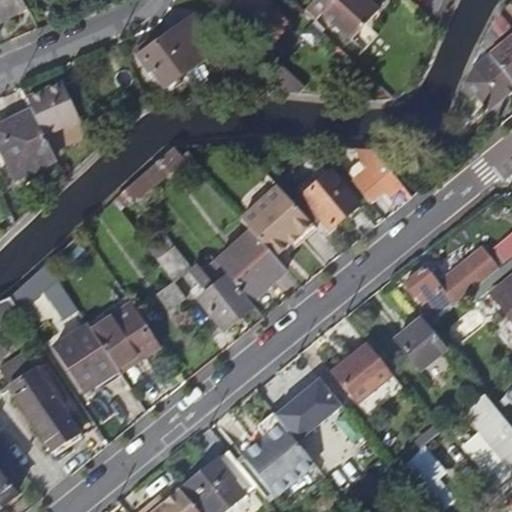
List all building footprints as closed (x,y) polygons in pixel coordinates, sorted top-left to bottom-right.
[(0,0),(0,16),(26,5),(24,0),(0,0)] [(272,43),(291,23),(265,0),(231,0),(235,3),(231,6),(272,43)] [(313,0),(304,10),(316,21),(322,13),(352,40),(372,17),(357,3),(359,0),(313,0)] [(176,35),(196,69),(218,57),(198,23),(176,35)] [(511,79),(511,30),(497,41),(494,57),(496,60),(511,79)] [(165,87),(196,69),(176,35),(162,43),(158,36),(132,51),(146,72),(152,69),(165,87)] [(511,79),(496,60),(467,83),(490,108),(509,93),(511,96),(511,79)] [(35,119),(42,136),(78,121),(63,83),(29,98),(37,117),(35,119)] [(53,159),(42,136),(35,119),(32,112),(0,126),(0,146),(14,177),(53,159)] [(177,148),(145,177),(155,188),(187,159),(177,148)] [(353,150),(373,175),(357,189),(366,201),(383,188),(390,196),(403,185),(375,152),(353,150)] [(306,208),(314,219),(318,216),(328,229),(358,206),(332,173),(302,196),(309,205),(306,208)] [(306,208),(284,180),(240,219),(251,231),(275,257),(288,245),(285,242),(294,235),(300,235),(316,220),(314,219),(306,208)] [(286,270),(275,257),(251,231),(216,262),(250,303),(286,270)] [(149,248),(174,282),(191,269),(166,235),(149,248)] [(452,307),(483,282),(511,258),(511,235),(487,256),(483,250),(467,263),(438,286),(434,281),(435,280),(425,268),(406,283),(416,295),(421,292),(435,308),(437,311),(448,303),(452,307)] [(254,307),(250,303),(216,262),(213,259),(202,268),(199,265),(188,274),(201,290),(204,288),(208,292),(198,300),(224,332),(254,307)] [(48,264),(11,298),(20,312),(57,279),(48,264)] [(511,318),(511,279),(493,295),(511,318)] [(174,282),(157,294),(169,311),(186,298),(174,282)] [(11,298),(0,302),(0,327),(20,312),(11,298)] [(93,332),(118,369),(144,351),(148,356),(161,347),(133,305),(93,332)] [(429,326),(441,316),(437,311),(435,308),(422,318),(429,326)] [(447,348),(429,326),(422,318),(396,340),(420,370),(447,348)] [(93,332),(88,325),(55,347),(85,391),(118,369),(93,332)] [(392,375),(367,344),(353,355),(355,357),(348,363),(346,361),(331,373),(357,404),(392,375)] [(51,449),(77,431),(45,384),(52,378),(43,363),(33,369),(23,355),(0,371),(10,386),(8,387),(51,449)] [(333,394),(320,378),(281,410),(319,455),(334,443),(310,413),(333,394)] [(511,428),(485,396),(465,412),(511,469),(511,428)] [(315,464),(273,412),(255,426),(261,433),(238,452),(275,498),(315,464)] [(0,441),(0,508),(16,495),(8,486),(0,475),(0,443),(1,443),(0,441)] [(25,473),(1,443),(0,443),(0,475),(8,486),(25,473)] [(401,464),(395,470),(415,494),(440,473),(420,449),(401,464)] [(230,452),(229,451),(220,458),(247,492),(256,485),(254,482),(253,479),(230,452)] [(184,488),(202,511),(223,511),(247,492),(220,458),(184,488)] [(197,511),(180,490),(153,511),(197,511)]
